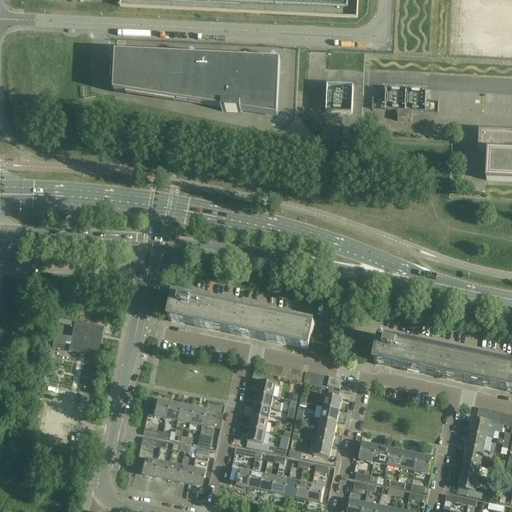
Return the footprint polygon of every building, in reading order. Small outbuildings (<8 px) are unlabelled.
[(116,55),(114,93),(222,110),(222,112),(241,113),(278,119),(280,63),(116,55)] [(398,112),(398,122),(412,123),(413,113),(398,112)] [(342,129),(342,137),(360,138),(360,130),(342,129)] [(511,132),(479,131),(478,152),(487,152),(486,181),(511,182),(511,132)] [(181,299),(174,297),(169,321),(309,351),(312,337),(314,328),(308,326),(198,303),(187,301),(187,300),(181,299)] [(74,323),(68,352),(97,358),(103,329),(74,323)] [(54,335),(52,349),(63,351),(65,342),(66,338),(54,335)] [(511,392),(511,368),(393,344),(393,343),(380,340),(374,364),(377,365),(424,375),(478,386),(511,392)] [(268,365),(265,377),(271,379),(274,366),(268,365)] [(271,379),(277,380),(280,368),(274,366),(271,379)] [(277,380),(283,381),(286,369),(280,368),(277,380)] [(291,370),(286,369),(283,381),(289,382),(291,370)] [(297,371),(291,370),(289,382),(295,383),(297,371)] [(303,373),(297,371),(295,383),(301,385),(303,373)] [(309,387),(312,375),(306,373),(304,385),(309,387)] [(318,376),(312,375),(309,387),(316,388),(318,376)] [(316,388),(321,389),(324,377),(318,376),(316,388)] [(273,398),(274,392),(275,386),(276,386),(277,380),(271,379),(265,377),(264,377),(263,383),(260,383),(257,395),(273,398)] [(321,389),(327,390),(328,389),(329,379),(330,378),(324,377),(321,389)] [(328,389),(340,391),(342,381),(329,379),(328,389)] [(323,408),(339,412),(342,400),(338,399),(339,393),(329,391),(328,397),(326,396),(323,408)] [(271,410),(273,398),(257,395),(255,407),(271,410)] [(165,420),(169,404),(156,401),(153,417),(165,420)] [(181,406),(169,404),(165,420),(177,422),(181,406)] [(177,422),(189,425),(192,409),(181,406),(177,422)] [(268,422),(271,410),(255,407),(252,419),(268,422)] [(337,424),(339,412),(323,408),(321,421),(337,424)] [(472,412),(471,419),(473,420),(476,421),(478,413),(479,409),(473,408),(472,412)] [(189,425),(201,427),(204,411),(192,409),(189,425)] [(478,413),(476,421),(482,422),(485,410),(479,409),(478,413)] [(485,410),(482,422),(488,423),(491,412),(485,410)] [(204,411),(201,427),(213,430),(217,414),(204,411)] [(491,412),(488,423),(490,424),(494,425),(497,413),(491,412)] [(497,413),(494,425),(500,426),(503,414),(497,413)] [(503,414),(500,426),(506,427),(508,415),(503,414)] [(266,434),(268,422),(252,419),(250,431),(266,434)] [(473,420),(470,434),(487,438),(490,424),(488,423),(482,422),(476,421),(473,420)] [(334,436),(337,424),(321,421),(318,432),(334,436)] [(161,440),(162,434),(144,430),(143,436),(161,440)] [(266,434),(250,431),(247,443),(263,446),(266,434)] [(332,448),(334,436),(318,432),(316,444),(332,448)] [(470,434),(467,448),(484,451),(487,438),(470,434)] [(275,449),(274,455),(286,457),(287,451),(290,439),(284,438),(281,450),(275,449)] [(159,449),(161,443),(142,439),(141,445),(159,449)] [(198,441),(197,447),(209,450),(210,444),(198,441)] [(332,448),(316,444),(314,457),(329,460),(332,448)] [(373,464),(377,447),(363,444),(359,461),(373,464)] [(172,451),(183,454),(184,448),(179,447),(180,446),(173,445),(172,451)] [(391,450),(377,447),(373,464),(387,467),(391,450)] [(183,454),(195,456),(196,450),(184,448),(183,454)] [(467,448),(464,462),(481,465),(484,451),(467,448)] [(207,462),(209,453),(196,450),(195,456),(196,456),(195,459),(207,462)] [(240,457),(255,460),(256,454),(236,450),(235,456),(234,462),(239,463),(240,457)] [(404,453),(391,450),(387,467),(401,470),(404,453)] [(290,452),(289,458),(301,460),(302,454),(290,452)] [(401,470),(415,473),(418,456),(404,453),(401,470)] [(418,456),(415,473),(428,476),(431,459),(418,456)] [(157,463),(156,463),(144,460),(141,476),(153,479),(157,463)] [(464,462),(461,475),(478,479),(481,465),(464,462)] [(153,479),(165,481),(168,465),(157,463),(153,479)] [(165,481),(177,484),(180,468),(168,465),(165,481)] [(316,466),(315,472),(327,475),(328,469),(316,466)] [(177,484),(189,486),(192,470),(180,468),(177,484)] [(189,486),(201,489),(204,473),(192,470),(189,486)] [(249,490),(252,474),(240,471),(237,487),(249,490)] [(264,476),(252,474),(249,490),(261,492),(264,476)] [(357,474),(356,480),(369,483),(371,478),(371,477),(357,474)] [(461,475),(458,489),(469,492),(467,497),(481,500),(483,495),(475,493),(478,479),(461,475)] [(273,495),(276,479),(264,476),(261,492),(273,495)] [(288,481),(276,479),(273,495),(285,497),(288,481)] [(300,484),(288,481),(285,497),(297,500),(300,484)] [(367,493),(368,492),(369,486),(355,483),(353,490),(367,493)] [(297,500),(309,502),(312,486),(300,484),(297,500)] [(312,486),(309,502),(321,505),(324,489),(312,486)] [(412,486),(411,492),(424,495),(425,489),(412,486)] [(410,495),(409,501),(422,504),(424,498),(410,495)] [(468,507),(468,506),(469,501),(447,496),(445,502),(454,504),(461,506),(460,511),(465,511),(466,507),(468,507)] [(363,511),(365,505),(351,502),(348,511),(363,511)]
